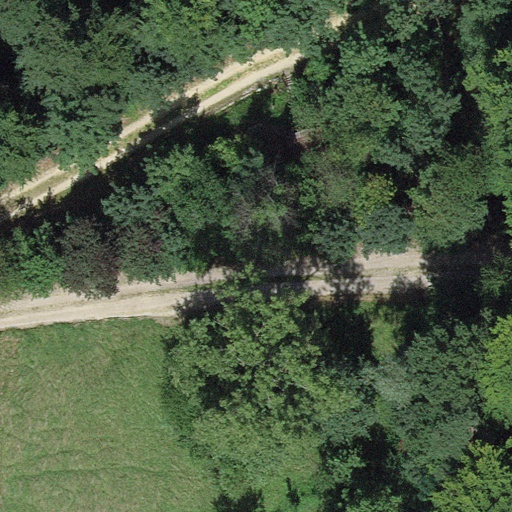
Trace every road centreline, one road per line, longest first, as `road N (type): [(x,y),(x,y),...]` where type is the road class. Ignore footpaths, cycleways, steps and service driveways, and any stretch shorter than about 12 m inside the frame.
road 1 (track): [(0,315),(337,275),(511,266)]
road 2 (track): [(407,0),(242,71),(0,211)]
